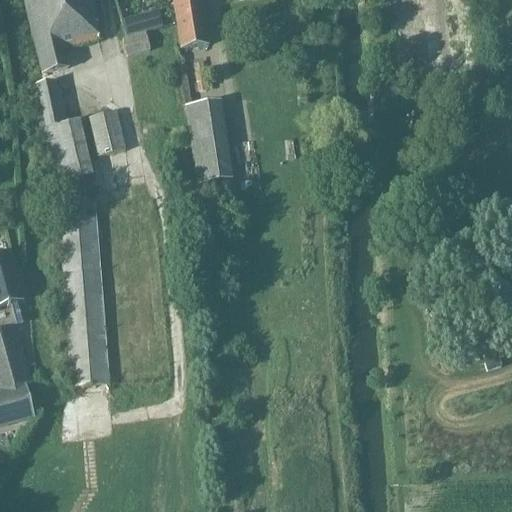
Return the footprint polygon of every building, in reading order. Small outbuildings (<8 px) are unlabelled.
[(62,49),(98,41),(94,25),(98,25),(91,0),(23,0),(42,76),(67,70),(62,49)] [(131,0),(141,34),(168,26),(160,0),(131,0)] [(171,0),(179,51),(209,47),(201,0),(171,0)] [(126,58),(149,52),(145,35),(122,41),(126,58)] [(71,390),(108,387),(91,177),(79,122),(65,125),(55,82),(29,88),(57,203),(71,390)] [(183,110),(195,188),(233,183),(221,104),(183,110)] [(98,159),(125,152),(116,114),(88,120),(98,159)] [(8,255),(0,257),(0,312),(23,306),(8,255)] [(0,397),(0,427),(37,417),(27,385),(6,392),(7,396),(0,397)]
